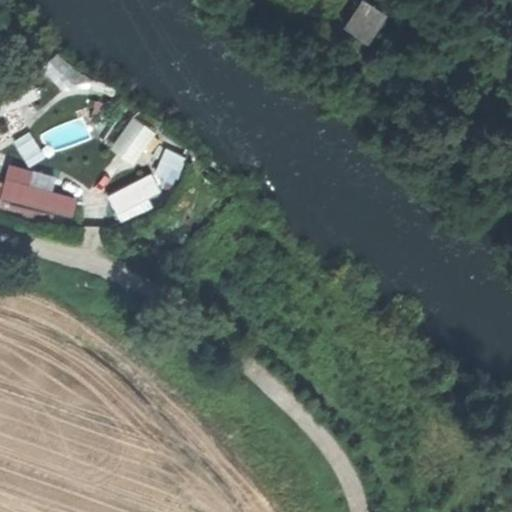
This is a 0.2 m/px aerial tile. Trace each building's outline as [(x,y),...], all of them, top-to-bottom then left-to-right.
[(368,44),(385,18),(359,1),(342,28),(368,44)] [(134,113),(111,146),(134,162),(158,130),(134,113)] [(167,147),(157,172),(176,179),(186,154),(167,147)] [(0,209),(74,224),(80,194),(30,184),(33,166),(9,162),(6,178),(0,176),(0,209)] [(33,183),(57,186),(59,173),(35,170),(33,183)] [(154,172),(109,191),(121,218),(165,198),(154,172)]
